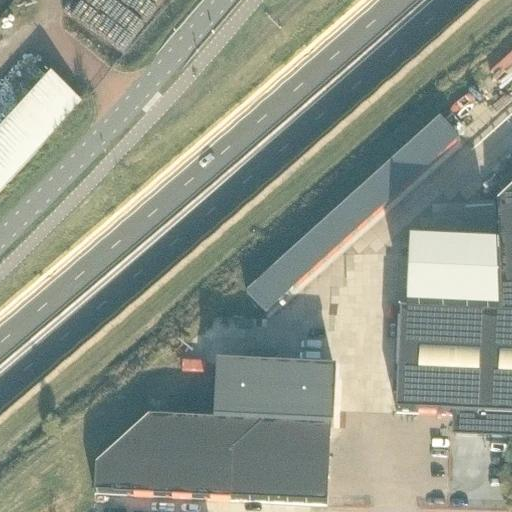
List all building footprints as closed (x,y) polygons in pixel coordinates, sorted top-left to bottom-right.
[(0,195),(82,106),(51,78),(0,134),(0,195)] [(440,121),(247,296),(267,318),(460,143),(440,121)] [(511,176),(497,190),(505,199),(511,192),(511,176)] [(399,315),(395,416),(455,418),(454,457),(511,459),(511,192),(505,199),(497,206),(500,319),(399,315)] [(230,505),(326,509),(330,431),(149,421),(149,422),(97,469),(96,469),(95,496),(230,502),(230,505)]
